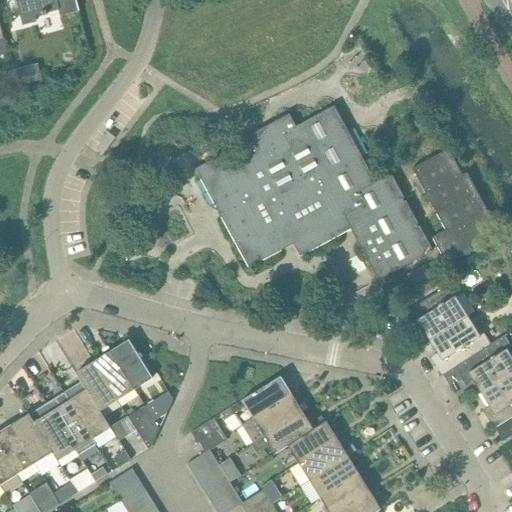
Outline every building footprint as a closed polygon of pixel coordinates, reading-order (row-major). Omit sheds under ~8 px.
[(15,0),(22,26),(35,22),(33,16),(58,10),(59,16),(79,11),(75,0),(15,0)] [(37,64),(13,70),(17,86),(42,80),(37,64)] [(289,114),(237,142),(239,145),(194,169),(248,268),(281,250),(277,244),(289,238),(299,257),(350,229),(378,280),(430,252),(389,175),(375,182),(334,106),(296,127),(289,114)] [(421,164),(412,168),(417,178),(413,180),(421,193),(424,192),(435,213),(445,230),(432,237),(446,265),(500,236),(467,173),(462,176),(448,149),(421,164)] [(425,266),(407,276),(412,285),(414,288),(427,281),(432,278),(430,275),(425,266)] [(405,290),(397,295),(400,301),(404,307),(432,290),(428,283),(427,281),(414,288),(405,290)] [(421,327),(430,340),(467,317),(455,298),(459,295),(453,285),(455,283),(454,282),(400,315),(401,317),(404,315),(410,325),(414,322),(419,329),(421,327)] [(439,377),(442,375),(455,366),(489,344),(483,333),(478,336),(467,317),(430,340),(438,353),(435,355),(439,361),(435,364),(441,373),(438,375),(439,377)] [(489,344),(455,366),(442,375),(449,386),(462,378),(466,384),(473,380),(481,393),(511,373),(511,345),(510,347),(504,337),(506,335),(506,334),(489,344)] [(129,340),(111,351),(134,389),(152,378),(129,340)] [(105,355),(93,362),(117,400),(134,389),(111,351),(109,349),(103,352),(105,355)] [(86,363),(88,366),(75,374),(80,382),(100,411),(117,400),(93,362),(92,360),(86,363)] [(493,426),(490,428),(491,430),(494,428),(511,417),(511,416),(511,373),(481,393),(489,406),(486,408),(490,414),(487,417),(493,426)] [(241,425),(242,426),(291,395),(290,394),(293,392),(290,387),(287,389),(280,376),(242,400),(253,418),(241,425)] [(100,411),(80,382),(63,393),(96,445),(92,439),(110,428),(100,411)] [(168,392),(145,406),(145,407),(148,413),(154,421),(166,414),(172,400),(168,392)] [(96,445),(63,393),(46,404),(78,456),(96,445)] [(252,443),(302,412),(301,411),(304,409),(301,404),(298,406),(291,395),(242,426),(252,443)] [(78,456),(46,404),(29,414),(51,452),(57,461),(74,450),(78,456)] [(154,421),(148,413),(145,407),(128,418),(129,420),(136,430),(147,449),(151,447),(159,429),(154,421)] [(26,410),(19,414),(22,418),(11,426),(34,463),(51,452),(29,414),(26,410)] [(269,444),(275,454),(288,446),(325,422),(321,416),(309,424),(302,412),(252,443),(251,444),(256,452),(269,444)] [(511,416),(511,417),(494,428),(500,438),(511,431),(511,416)] [(220,429),(213,418),(190,432),(197,443),(220,429)] [(129,420),(111,431),(118,441),(136,430),(129,420)] [(288,446),(299,463),(338,440),(330,427),(329,428),(326,422),(325,422),(288,446)] [(0,447),(17,474),(34,463),(11,426),(0,432),(0,447)] [(203,454),(209,450),(226,440),(220,429),(197,443),(203,454)] [(338,440),(299,463),(310,481),(348,457),(358,451),(354,445),(345,451),(338,440)] [(0,484),(17,474),(0,447),(0,484)] [(119,467),(130,460),(124,450),(112,458),(119,467)] [(209,450),(203,454),(187,464),(193,475),(216,461),(209,450)] [(348,457),(310,481),(321,498),(359,474),(363,472),(360,466),(355,468),(348,457)] [(200,486),(222,471),(216,461),(193,475),(200,486)] [(103,467),(90,475),(95,482),(107,474),(103,467)] [(86,468),(68,480),(77,494),(95,482),(90,475),(86,468)] [(138,480),(131,469),(109,483),(115,494),(138,480)] [(206,496),(229,482),(222,471),(200,486),(206,496)] [(336,511),(370,492),(359,474),(321,498),(329,511),(336,511)] [(115,494),(120,501),(122,504),(145,490),(138,480),(115,494)] [(235,492),(229,482),(206,496),(213,507),(235,492)] [(55,497),(49,487),(37,494),(43,504),(55,497)] [(67,489),(55,497),(60,504),(72,497),(67,489)] [(250,511),(270,500),(263,489),(242,503),(240,504),(245,511),(250,511)] [(133,511),(151,501),(145,490),(122,504),(126,511),(133,511)] [(216,511),(227,511),(240,504),(242,503),(235,492),(213,507),(216,511)] [(377,511),(381,510),(380,509),(384,506),(381,501),(377,503),(370,492),(336,511),(377,511)] [(273,511),(276,511),(272,504),(270,500),(250,511),(273,511)] [(32,511),(26,501),(14,508),(16,511),(32,511)] [(133,511),(156,511),(158,511),(151,501),(133,511)]
